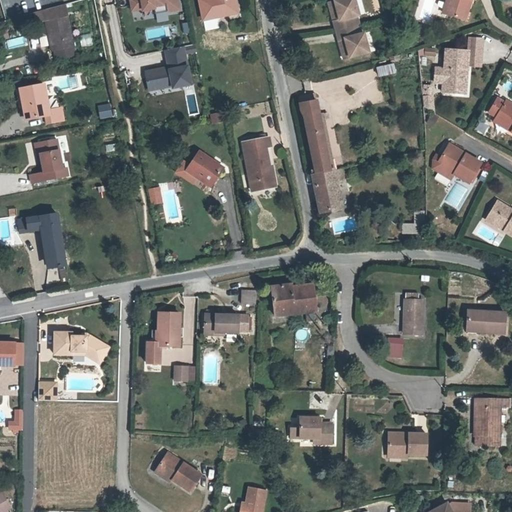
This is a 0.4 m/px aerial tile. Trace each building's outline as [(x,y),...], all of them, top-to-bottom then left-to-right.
[(129,0),(132,12),(142,10),(142,12),(154,10),(153,8),(165,6),(166,13),(179,10),(176,0),(129,0)] [(215,0),(218,18),(236,15),(233,0),(215,0)] [(324,0),(330,18),(331,19),(338,16),(333,0),(324,0)] [(353,0),(333,0),(338,16),(331,19),(333,26),(353,21),(354,21),(350,12),(357,10),(353,0)] [(461,0),(441,0),(440,5),(459,10),(461,0)] [(55,50),(57,59),(74,56),(63,6),(32,15),(34,25),(45,22),(51,51),(55,50)] [(165,6),(153,8),(154,10),(155,15),(166,13),(165,6)] [(183,33),(190,32),(188,21),(181,22),(183,33)] [(344,34),(350,52),(369,46),(363,27),(357,29),(354,21),(353,21),(333,26),(337,36),(344,34)] [(80,46),(92,45),(90,33),(79,35),(80,46)] [(343,55),(350,52),(344,34),(337,36),(343,55)] [(6,40),(7,48),(26,45),(25,37),(6,40)] [(470,41),(445,40),(444,59),(435,58),(435,73),(443,73),(442,83),(454,84),(455,77),(463,78),(464,60),(469,60),(470,41)] [(168,85),(172,87),(172,89),(190,85),(183,47),(165,51),(169,71),(157,73),(157,70),(145,73),(148,89),(168,85)] [(467,85),(469,60),(464,60),(463,78),(455,77),(454,84),(467,85)] [(377,76),(395,73),(394,63),(376,66),(377,76)] [(46,116),(48,124),(63,121),(62,110),(48,113),(43,86),(20,90),(23,108),(26,108),(28,120),(46,116)] [(503,92),(497,87),(486,101),(493,106),(492,108),(508,120),(504,125),(511,130),(511,95),(505,90),(503,92)] [(311,113),(321,166),(341,163),(341,160),(335,161),(325,109),(321,88),(304,91),(306,107),(311,113)] [(424,89),(424,99),(435,105),(433,89),(424,89)] [(110,103),(97,104),(99,118),(112,117),(110,103)] [(335,161),(341,160),(331,108),(325,109),(335,161)] [(488,113),(504,125),(508,120),(492,108),(488,113)] [(211,123),(219,122),(218,113),(210,114),(211,123)] [(459,157),(475,166),(485,147),(453,129),(439,154),(456,163),(459,157)] [(36,174),(29,175),(31,184),(68,177),(66,169),(62,170),(56,140),(39,143),(43,164),(44,173),(39,174),(36,174)] [(268,140),(245,144),(253,192),(277,188),(274,172),(269,173),(268,168),(265,149),(270,148),(268,140)] [(38,165),(43,164),(39,143),(34,144),(38,165)] [(188,172),(212,189),(224,172),(201,155),(188,172)] [(472,172),(475,166),(459,157),(456,163),(472,172)] [(188,172),(192,168),(185,163),(178,174),(194,185),(198,179),(188,172)] [(341,163),(321,166),(321,167),(319,168),(325,203),(348,199),(341,163)] [(448,202),(457,205),(465,188),(456,185),(448,202)] [(146,190),(149,206),(160,204),(157,188),(146,190)] [(510,219),(507,224),(511,226),(511,201),(498,194),(491,208),(510,219)] [(488,213),(507,224),(510,219),(491,208),(488,213)] [(59,216),(42,218),(17,221),(19,231),(20,234),(28,233),(27,230),(43,228),(49,268),(65,266),(59,223),(60,222),(59,216)] [(402,231),(415,231),(415,222),(402,222),(402,231)] [(292,288),(271,291),(273,319),(287,317),(286,312),(303,310),(304,313),(316,312),(313,288),(292,291),(292,288)] [(239,305),(253,305),(253,290),(240,290),(239,305)] [(404,332),(422,333),(423,299),(418,299),(418,291),(405,291),(404,332)] [(467,334),(487,335),(487,333),(505,333),(506,313),(467,312),(467,334)] [(175,315),(155,314),(154,332),(148,332),(148,344),(143,344),(143,365),(156,366),(156,347),(175,348),(175,315)] [(246,317),(203,316),(203,336),(222,337),(236,337),(236,334),(246,335),(246,317)] [(85,353),(85,357),(92,360),(95,359),(98,361),(106,347),(90,338),(71,338),(71,335),(54,335),(54,357),(71,357),(71,353),(85,353)] [(386,357),(402,357),(402,337),(386,337),(386,357)] [(0,367),(12,368),(12,367),(23,367),(23,347),(12,346),(0,346),(0,367)] [(95,359),(92,360),(99,365),(108,349),(106,347),(98,361),(95,359)] [(186,363),(174,363),(173,377),(186,377),(186,363)] [(37,380),(37,399),(57,399),(57,380),(37,380)] [(481,450),(499,450),(500,411),(475,411),(475,442),(481,442),(481,450)] [(23,433),(23,415),(14,414),(14,426),(14,433),(23,433)] [(288,439),(313,440),(318,439),(318,444),(329,444),(330,424),(318,424),(318,419),(297,419),(297,428),(288,428),(288,439)] [(426,437),(388,436),(387,456),(407,457),(426,458),(426,437)] [(171,448),(159,464),(174,476),(190,489),(202,473),(171,448)] [(171,480),(174,476),(159,464),(156,468),(171,480)] [(241,508),(240,511),(263,511),(265,508),(266,502),(267,492),(268,489),(252,486),(249,502),(248,510),(241,508)] [(0,511),(8,511),(12,510),(2,493),(0,492),(0,511)]
